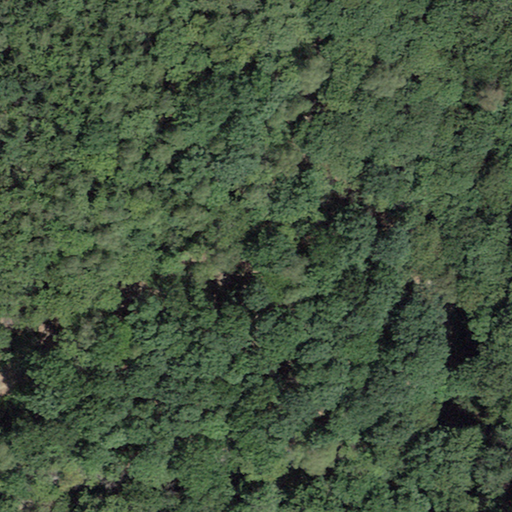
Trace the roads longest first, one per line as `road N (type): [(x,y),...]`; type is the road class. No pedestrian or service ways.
road 1 (track): [(337,0),(288,181),(272,212),(201,271),(77,317),(39,366),(0,384)]
road 2 (unclassified): [(0,495),(406,456),(438,477),(452,511)]
